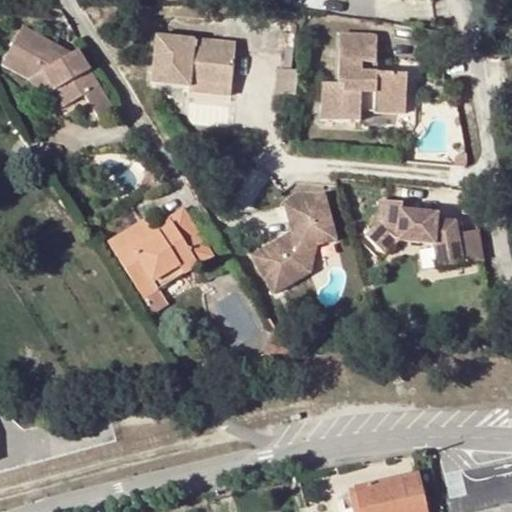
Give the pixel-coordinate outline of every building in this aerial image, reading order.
[(511,27),(503,27),(502,39),(511,39),(511,27)] [(44,53),(49,44),(22,29),(0,64),(31,83),(51,117),(61,121),(80,111),(96,121),(111,112),(77,56),(71,58),(63,64),(44,53)] [(441,32),(426,30),(425,44),(440,45),(441,32)] [(364,63),(377,64),(378,35),(342,33),(339,85),(326,84),(324,121),(362,124),(363,114),(407,115),(409,74),(377,73),(363,73),(364,63)] [(237,45),(157,39),(153,87),(192,89),(192,84),(233,87),(237,45)] [(71,58),(49,44),(44,53),(63,64),(71,58)] [(377,73),(377,64),(364,63),(363,73),(377,73)] [(297,96),(299,72),(279,70),(276,94),(297,96)] [(233,87),(192,84),(192,89),(191,94),(232,97),(233,93),(233,87)] [(461,156),(458,160),(457,168),(469,169),(469,156),(461,156)] [(323,196),(283,207),(288,234),(248,259),(270,296),(287,286),(283,281),(303,269),(298,252),(312,248),(335,241),(323,196)] [(368,236),(386,253),(400,238),(436,241),(440,265),(487,257),(482,227),(459,230),(460,218),(441,216),(441,210),(405,207),(405,200),(382,199),(381,219),(368,236)] [(140,299),(155,290),(156,283),(160,276),(166,273),(173,272),(181,274),(209,258),(179,210),(165,217),(169,224),(155,232),(152,224),(148,218),(105,243),(140,299)] [(165,217),(152,224),(155,232),(169,224),(165,217)] [(99,223),(90,228),(97,240),(106,235),(99,223)] [(156,283),(155,290),(181,274),(173,272),(166,273),(160,276),(156,283)] [(284,347),(273,328),(264,359),(269,356),(284,347)] [(284,347),(269,356),(277,367),(293,363),(288,354),(284,347)] [(424,511),(415,474),(355,488),(360,511),(424,511)] [(351,511),(360,511),(355,488),(347,490),(351,511)]
